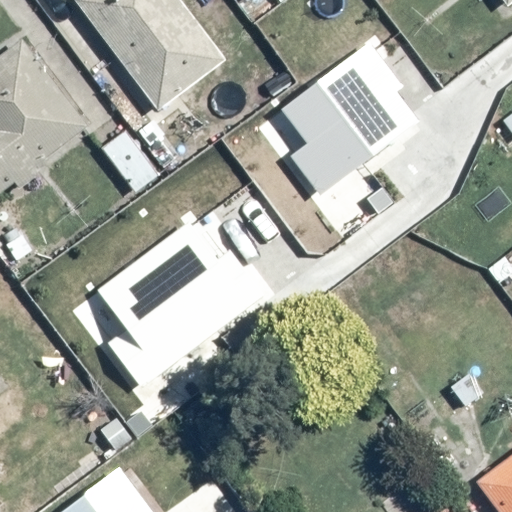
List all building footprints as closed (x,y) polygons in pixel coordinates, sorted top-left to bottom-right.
[(107,54),(149,109),(219,56),(176,0),(79,0),(116,47),(107,54)] [(22,30),(14,37),(0,48),(0,196),(22,178),(83,128),(95,117),(22,30)] [(125,130),(100,148),(144,208),(169,190),(125,130)] [(58,290),(91,267),(79,250),(98,236),(70,196),(18,233),(58,290)] [(511,511),(511,449),(473,479),(497,511),(511,511)] [(118,511),(96,483),(59,511),(118,511)]
